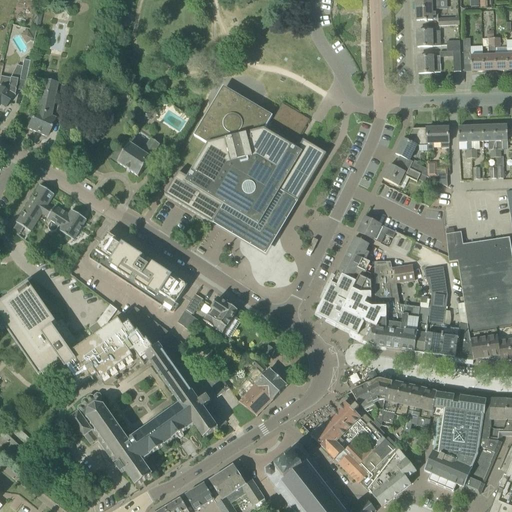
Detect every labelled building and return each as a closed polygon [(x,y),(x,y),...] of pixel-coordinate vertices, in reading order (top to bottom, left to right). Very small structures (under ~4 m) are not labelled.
[(63,0),(64,2),(60,6),(62,10),(67,11),(70,7),(68,3),(69,0),(63,0)] [(436,21),(435,8),(440,8),(440,1),(415,2),(416,22),(432,21),(436,21)] [(42,16),(35,15),(32,29),(39,31),(42,16)] [(459,27),(458,18),(438,19),(439,28),(459,27)] [(20,35),(25,45),(30,42),(34,43),(36,32),(25,29),(24,33),(20,35)] [(431,32),(417,33),(417,48),(441,47),(440,32),(431,32)] [(494,56),(494,48),(494,39),(488,40),(488,48),(487,48),(488,56),(483,56),(483,73),(495,72),(495,56),(494,56)] [(459,42),(446,42),(447,53),(452,53),(460,53),(459,42)] [(454,73),(461,73),(460,53),(452,53),(454,73)] [(495,72),(508,72),(507,55),(495,56),(495,72)] [(470,57),(471,73),(483,73),(483,56),(470,57)] [(440,57),(418,58),(418,75),(433,74),(440,73),(440,57)] [(26,83),(28,73),(30,62),(23,60),(19,81),(26,83)] [(17,80),(0,77),(0,78),(0,106),(5,110),(14,95),(17,80)] [(58,84),(41,80),(35,111),(27,129),(47,138),(55,119),(51,117),(58,84)] [(165,196),(213,224),(223,206),(259,227),(280,192),(298,203),(326,155),(303,141),(298,150),(264,130),(269,121),(225,95),(199,139),(208,145),(188,178),(179,173),(165,196)] [(65,100),(65,112),(73,113),(73,100),(65,100)] [(299,114),(282,104),(271,123),(270,125),(297,141),(298,139),(307,124),(298,118),(300,115),(299,114)] [(149,120),(152,116),(149,110),(143,110),(141,115),(143,120),(149,120)] [(507,126),(495,127),(496,159),(501,159),(501,151),(502,151),(501,142),(507,142),(507,126)] [(449,149),(448,129),(447,129),(447,127),(440,127),(440,129),(426,129),(427,147),(427,154),(433,153),(433,144),(440,144),(441,149),(449,149)] [(483,127),(470,128),(471,143),(483,143),(483,127)] [(496,159),(495,127),(483,127),(483,143),(488,143),(488,151),(490,151),(490,159),(496,159)] [(459,143),(471,143),(470,128),(458,128),(459,143)] [(402,140),(395,155),(408,161),(416,147),(427,147),(426,129),(412,130),(406,142),(402,140)] [(142,152),(140,151),(144,144),(135,138),(124,154),(118,150),(112,159),(118,163),(117,164),(138,178),(151,159),(151,158),(160,145),(151,139),(142,152)] [(423,168),(412,163),(409,169),(420,175),(428,179),(428,170),(423,168)] [(428,179),(447,188),(446,170),(437,170),(436,165),(428,165),(428,170),(428,179)] [(390,166),(383,180),(398,187),(404,176),(416,183),(420,175),(409,169),(407,174),(390,166)] [(41,187),(40,186),(16,224),(31,233),(42,215),(47,207),(54,196),(45,190),(46,189),(42,186),(41,187)] [(388,188),(385,197),(401,203),(404,194),(388,188)] [(53,210),(47,207),(42,215),(48,219),(47,220),(51,222),(49,225),(48,227),(48,230),(50,232),(52,233),(54,233),(56,231),(59,227),(60,228),(59,231),(74,241),(87,221),(71,211),(69,215),(55,207),(53,210)] [(396,233),(364,218),(357,233),(381,245),(385,236),(393,239),(396,233)] [(108,234),(102,243),(96,251),(94,250),(90,256),(89,257),(89,258),(89,259),(90,259),(90,260),(171,313),(172,313),(173,313),(174,313),(175,312),(179,306),(176,304),(182,295),(188,287),(161,269),(159,272),(151,267),(154,261),(145,255),(141,260),(133,255),(135,252),(108,234)] [(457,262),(463,297),(466,316),(467,325),(473,361),(511,364),(511,251),(511,252),(509,238),(456,246),(454,234),(446,235),(449,263),(457,262)] [(370,264),(373,257),(369,255),(369,254),(366,252),(369,246),(354,238),(347,253),(370,264)] [(343,262),(362,271),(366,273),(367,272),(366,272),(370,264),(347,253),(343,262)] [(356,283),(362,271),(343,262),(337,274),(356,283)] [(375,287),(375,308),(386,309),(385,349),(400,352),(402,315),(400,306),(396,285),(391,269),(390,263),(373,263),(374,287),(375,287)] [(391,269),(396,285),(414,282),(412,266),(391,269)] [(371,275),(366,273),(362,271),(356,283),(335,325),(350,332),(350,333),(351,336),(353,337),(357,336),(358,336),(359,336),(358,335),(365,322),(371,325),(365,337),(367,344),(376,348),(385,349),(386,309),(375,308),(371,308),(364,305),(364,299),(371,299),(371,275)] [(451,338),(451,330),(444,329),(444,325),(449,326),(450,319),(445,318),(448,297),(444,272),(425,275),(424,271),(423,271),(432,295),(427,327),(424,355),(450,358),(453,338),(451,338)] [(326,320),(335,325),(356,283),(337,274),(335,278),(332,276),(329,281),(327,285),(324,290),(322,295),(320,300),(323,302),(317,316),(322,318),(321,319),(326,321),(326,320)] [(144,365),(149,361),(147,359),(145,356),(153,350),(147,340),(146,340),(146,341),(145,342),(138,332),(137,332),(138,332),(136,333),(129,323),(128,324),(129,324),(123,328),(119,321),(74,353),(70,348),(76,342),(67,343),(62,322),(58,326),(30,285),(0,304),(0,319),(39,378),(62,363),(65,369),(78,388),(91,379),(93,382),(94,381),(93,381),(98,377),(101,381),(133,358),(130,354),(135,353),(144,366),(145,365),(144,365)] [(195,296),(186,310),(194,315),(203,300),(195,296)] [(207,316),(203,321),(222,335),(238,312),(218,299),(211,310),(214,312),(210,318),(207,316)] [(400,352),(414,354),(420,308),(400,306),(402,315),(400,352)] [(414,354),(424,355),(427,327),(423,327),(425,309),(420,308),(414,354)] [(132,322),(138,327),(146,316),(141,313),(141,312),(140,312),(132,322)] [(184,328),(184,329),(192,317),(185,312),(177,324),(184,328)] [(151,320),(146,316),(138,327),(143,331),(151,320)] [(199,322),(192,317),(184,329),(192,333),(199,322)] [(151,320),(143,331),(148,335),(156,324),(156,323),(151,320)] [(161,327),(156,324),(148,335),(153,338),(161,327)] [(450,358),(473,361),(467,325),(459,325),(458,330),(451,330),(451,338),(453,338),(450,358)] [(166,331),(161,327),(153,338),(158,342),(166,331)] [(163,346),(171,335),(166,331),(158,342),(163,346)] [(178,340),(171,335),(163,346),(170,351),(178,340)] [(178,340),(170,351),(177,356),(184,345),(178,340)] [(125,471),(130,479),(136,487),(152,476),(142,462),(177,437),(178,439),(181,440),(183,438),(183,436),(182,434),(194,426),(204,440),(218,429),(227,423),(212,402),(210,403),(206,397),(199,403),(159,346),(153,350),(145,356),(147,359),(149,361),(179,404),(129,441),(127,438),(128,437),(126,435),(125,436),(122,431),(123,430),(122,429),(121,430),(118,426),(119,425),(118,423),(116,424),(114,420),(115,419),(113,417),(112,418),(109,414),(111,413),(109,411),(108,412),(105,407),(105,405),(104,404),(103,406),(100,406),(102,398),(100,394),(97,394),(94,396),(94,398),(93,396),(90,396),(87,397),(87,399),(85,399),(82,401),(81,404),(82,405),(81,405),(78,407),(78,409),(78,412),(68,419),(80,436),(83,436),(91,446),(98,441),(101,445),(100,445),(101,446),(105,451),(104,451),(105,452),(106,452),(110,458),(109,458),(110,459),(111,459),(113,463),(117,460),(120,465),(116,467),(121,474),(125,471)] [(261,356),(266,359),(272,349),(268,346),(261,356)] [(266,368),(258,361),(253,366),(261,374),(266,368)] [(266,395),(274,401),(287,387),(269,370),(268,371),(269,372),(254,387),(264,397),(266,395)] [(218,378),(213,384),(200,374),(198,375),(208,388),(217,398),(225,393),(229,390),(221,379),(218,378)] [(382,413),(390,382),(381,380),(380,380),(379,380),(378,380),(377,381),(376,381),(365,387),(373,404),(377,401),(375,421),(382,422),(384,414),(382,413)] [(394,416),(401,385),(390,382),(382,413),(384,414),(382,422),(392,425),(394,416)] [(405,419),(413,388),(401,385),(394,416),(405,419)] [(239,404),(257,417),(274,401),(266,395),(264,397),(254,387),(239,404)] [(373,404),(365,387),(352,393),(357,403),(363,409),(373,404)] [(416,425),(425,391),(413,388),(405,419),(407,419),(403,435),(409,436),(411,429),(410,429),(411,424),(416,425)] [(433,412),(434,409),(437,393),(425,391),(416,425),(416,426),(429,429),(429,428),(431,421),(433,412)] [(440,394),(437,393),(434,409),(436,409),(438,411),(440,410),(442,410),(436,453),(433,452),(424,472),(432,475),(428,483),(454,493),(457,486),(464,489),(468,478),(484,485),(497,454),(479,446),(486,401),(468,398),(460,397),(460,398),(454,397),(454,396),(440,394)] [(380,437),(377,434),(381,431),(349,399),(311,437),(312,438),(334,460),(343,452),(347,456),(338,465),(358,485),(360,484),(367,491),(368,490),(375,480),(383,470),(398,450),(399,449),(389,440),(387,442),(381,436),(380,437)] [(507,401),(486,401),(479,446),(497,454),(501,443),(489,442),(491,429),(504,431),(507,420),(507,401)] [(511,401),(507,401),(507,420),(504,431),(491,429),(489,442),(501,443),(502,437),(511,436),(511,401)] [(27,426),(31,431),(40,423),(36,418),(27,426)] [(3,438),(0,441),(0,445),(17,461),(28,449),(7,429),(1,436),(3,438)] [(20,430),(16,434),(25,442),(28,437),(20,430)] [(375,511),(367,501),(355,510),(354,508),(351,510),(340,496),(341,496),(336,490),(336,491),(317,467),(318,465),(314,459),(312,460),(302,447),(296,445),(291,449),(292,455),(276,468),(270,466),(265,470),(266,476),(275,489),(274,490),(279,496),(280,495),(293,511),(375,511)] [(398,450),(383,470),(401,493),(406,489),(411,485),(407,480),(416,472),(398,450)] [(511,511),(511,464),(506,478),(504,478),(499,484),(501,486),(490,511),(488,509),(485,511),(511,511)] [(210,494),(214,501),(215,501),(221,511),(235,511),(231,504),(245,496),(253,508),(254,507),(256,511),(267,504),(252,481),(245,486),(233,467),(210,482),(216,491),(210,494)] [(396,496),(401,493),(383,470),(375,480),(391,500),(396,496)] [(484,485),(468,478),(464,489),(480,496),(484,485)] [(387,504),(391,500),(375,480),(368,490),(382,508),(387,504)] [(185,496),(194,511),(196,511),(214,501),(210,494),(204,485),(185,496)] [(188,511),(181,499),(165,509),(167,511),(188,511)] [(62,500),(58,506),(65,511),(72,511),(74,510),(62,500)]
